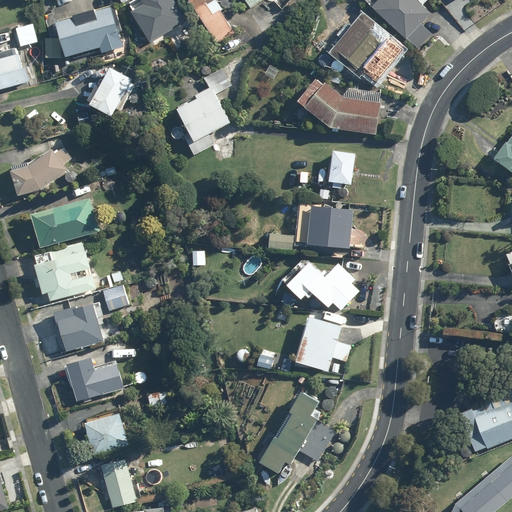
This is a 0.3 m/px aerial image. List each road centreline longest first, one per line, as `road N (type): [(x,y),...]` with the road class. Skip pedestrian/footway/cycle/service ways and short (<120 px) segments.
road 1 (tertiary): [(511,33),(448,84),(426,127),(391,415),(376,459),(340,511)]
road 2 (residential): [(0,301),(57,511)]
